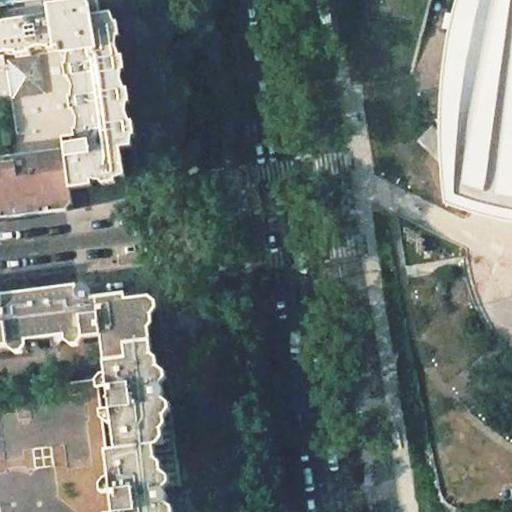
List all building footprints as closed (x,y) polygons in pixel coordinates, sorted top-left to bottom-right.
[(0,56),(68,47),(83,149),(66,151),(71,191),(93,188),(92,182),(91,175),(99,174),(100,181),(126,178),(123,152),(133,151),(112,15),(102,17),(98,0),(36,0),(24,2),(10,4),(0,5),(0,56)] [(511,0),(473,0),(465,38),(464,44),(458,86),(455,150),(460,218),(499,230),(511,232),(511,0)] [(14,98),(51,90),(47,54),(10,59),(14,98)] [(0,211),(24,208),(24,212),(39,210),(40,215),(67,212),(73,205),(71,191),(66,151),(13,158),(12,159),(13,165),(6,167),(6,164),(0,164),(0,211)] [(0,220),(40,215),(39,210),(24,212),(24,208),(0,211),(0,220)] [(159,457),(158,444),(161,444),(167,438),(165,429),(169,423),(168,415),(173,409),(172,401),(169,399),(165,396),(168,392),(168,389),(167,387),(165,385),(163,383),(169,377),(168,370),(161,365),(159,357),(155,353),(153,341),(151,326),(155,321),(154,313),(159,307),(158,300),(152,295),(128,297),(127,292),(94,296),(96,291),(95,288),(94,285),(90,283),(87,282),(85,283),(83,284),(81,285),(79,287),(79,284),(4,293),(4,295),(1,293),(0,293),(0,345),(10,345),(10,347),(17,353),(26,352),(30,347),(35,349),(43,348),(43,340),(55,338),(56,346),(64,345),(67,340),(73,345),(81,344),(87,337),(103,335),(106,361),(108,372),(104,373),(101,378),(101,386),(110,385),(113,408),(104,409),(105,417),(110,421),(114,421),(118,448),(109,449),(115,511),(176,511),(175,505),(168,500),(170,498),(171,496),(172,493),(171,490),(169,488),(167,487),(170,484),(172,480),(171,474),(164,469),(163,461),(159,457)] [(115,511),(109,449),(105,417),(104,409),(101,386),(101,378),(100,376),(0,392),(0,511),(115,511)] [(164,469),(171,474),(172,480),(170,484),(185,483),(175,397),(169,399),(172,401),(173,409),(168,415),(169,423),(165,429),(167,438),(161,444),(158,444),(159,457),(163,461),(164,469)]
